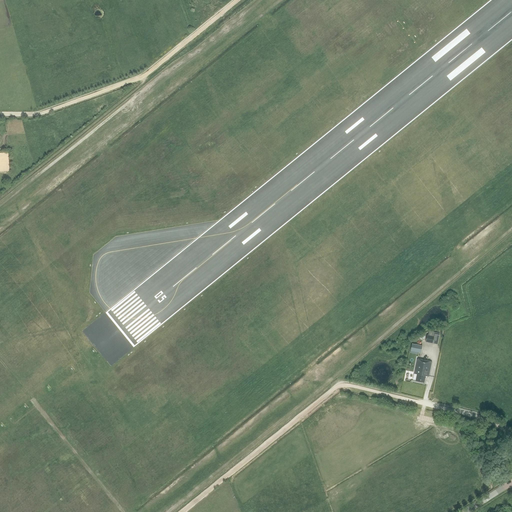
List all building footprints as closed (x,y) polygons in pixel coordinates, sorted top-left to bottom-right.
[(140,341),(162,324),(142,299),(139,302),(136,298),(133,301),(131,299),(124,304),(126,307),(125,308),(127,310),(124,313),(127,316),(122,320),(119,316),(118,317),(136,340),(138,338),(140,341)] [(426,342),(433,344),(434,336),(428,335),(426,342)] [(412,344),(411,351),(421,353),(422,346),(412,344)] [(432,362),(428,361),(417,359),(415,374),(417,375),(416,381),(424,383),(426,376),(429,377),(432,362)] [(346,478),(367,468),(363,459),(349,466),(350,468),(343,472),(346,478)]
